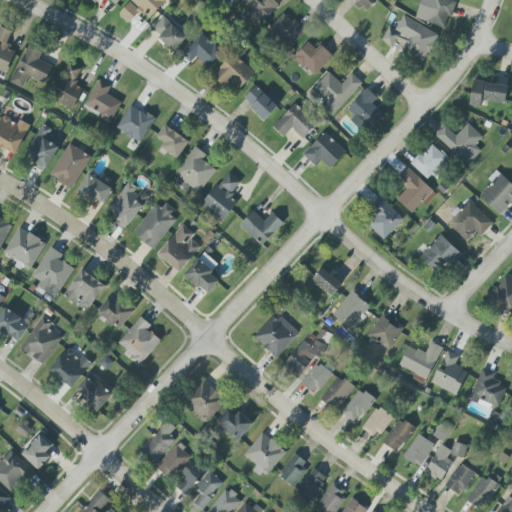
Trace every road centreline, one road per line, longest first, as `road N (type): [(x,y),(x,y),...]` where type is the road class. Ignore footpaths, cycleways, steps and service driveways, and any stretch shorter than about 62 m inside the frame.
road 1 (residential): [(51,511),(430,107),(481,44),(491,0)]
road 2 (residential): [(16,0),(167,83),(449,313),(511,345)]
road 3 (residential): [(442,511),(0,175)]
road 4 (residential): [(0,375),(182,511)]
road 5 (residential): [(317,0),(430,107)]
